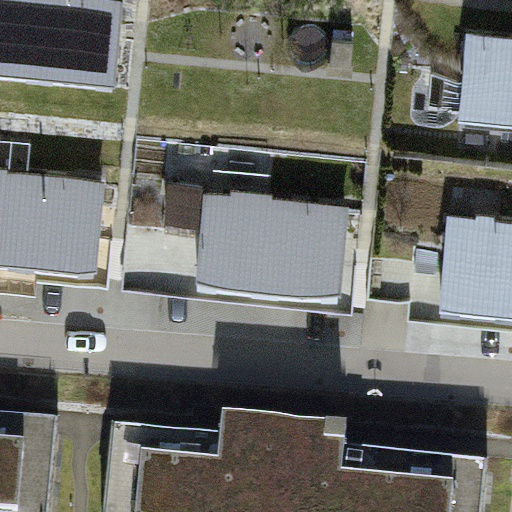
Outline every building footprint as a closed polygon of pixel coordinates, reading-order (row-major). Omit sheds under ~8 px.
[(93,0),(0,0),(0,71),(97,83),(107,2),(93,0)] [(511,38),(451,32),(440,115),(511,123),(511,38)] [(0,179),(0,260),(73,270),(83,190),(0,179)] [(177,196),(166,278),(313,298),(324,215),(177,196)] [(511,232),(403,218),(392,301),(511,317),(511,232)] [(0,511),(54,511),(61,436),(0,430),(0,511)] [(228,457),(123,448),(117,511),(486,511),(490,478),(345,465),(347,446),(229,436),(228,457)]
